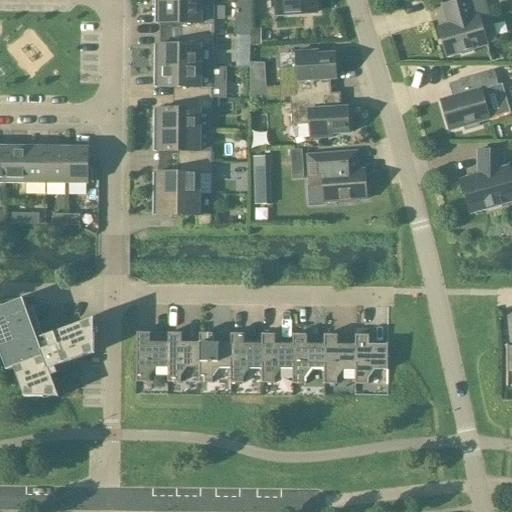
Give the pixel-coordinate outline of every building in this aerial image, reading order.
[(275,0),(276,15),(317,12),(316,0),(275,0)] [(479,16),(485,14),(481,0),(463,0),(444,6),(449,25),(439,28),(447,57),(487,45),(479,16)] [(202,24),(202,3),(155,3),(155,24),(182,24),(182,35),(213,35),(213,24),(202,24)] [(155,45),(154,66),(213,67),(213,35),(182,35),(182,46),(155,45)] [(281,97),(321,95),(321,94),(312,95),(311,81),(332,79),(337,79),(336,54),(319,55),(319,51),(296,53),(296,55),(297,68),(280,69),(281,87),(267,87),(267,98),(281,98),(281,97)] [(251,63),(251,97),(265,97),(265,63),(251,63)] [(154,88),(175,88),(182,88),(181,99),(213,99),(225,99),(226,67),(213,67),(154,66),(154,88)] [(481,90),(499,85),(494,71),(469,78),(473,92),(441,101),(450,131),(490,119),(481,90)] [(321,95),(281,97),(281,98),(291,97),(292,125),(309,124),(310,139),(333,138),(333,134),(350,133),(348,108),(322,109),(321,95)] [(154,109),(154,130),(212,131),(213,99),(181,99),(181,110),(154,109)] [(212,163),(212,131),(154,130),(153,152),(181,152),(181,163),(212,163)] [(27,147),(6,147),(6,184),(26,184),(27,147)] [(26,184),(47,184),(47,147),(27,147),(26,184)] [(67,147),(47,147),(47,184),(67,184),(67,147)] [(67,147),(67,184),(88,185),(88,183),(94,183),(94,167),(88,166),(89,148),(67,147)] [(501,207),(500,205),(511,201),(511,180),(508,167),(503,169),(503,151),(478,151),(478,176),(462,181),(472,213),(489,208),(489,211),(501,207)] [(354,203),(353,200),(367,199),(365,170),(361,170),(359,152),(339,154),(308,156),(310,185),(324,184),(325,202),(337,202),(337,204),(354,203)] [(270,202),(268,156),(253,156),(255,203),(270,202)] [(153,173),(153,194),(200,195),(201,174),(212,174),(212,163),(181,163),(181,174),(153,173)] [(200,216),(200,195),(153,194),(153,216),(197,216),(197,227),(211,227),(211,216),(200,216)] [(12,222),(26,222),(26,213),(12,213),(12,222)] [(40,214),(26,213),(26,222),(39,222),(40,214)] [(53,223),(66,223),(67,214),(53,214),(53,223)] [(80,215),(67,214),(66,223),(80,223),(80,215)] [(92,322),(95,321),(95,319),(38,340),(23,299),(0,307),(0,356),(3,355),(9,371),(14,369),(25,398),(25,397),(58,398),(59,398),(49,370),(95,354),(94,335),(97,334),(92,322)] [(137,382),(169,383),(169,343),(151,343),(151,333),(138,333),(137,382)] [(169,334),(169,343),(169,383),(200,383),(201,343),(200,343),(182,343),(182,334),(169,334)] [(200,383),(231,383),(232,343),(231,343),(213,343),(214,334),(200,334),(200,343),(201,343),(200,383)] [(231,334),(231,343),(232,343),(231,383),(262,384),(263,344),(262,344),(245,344),(245,334),(231,334)] [(262,384),(293,384),(294,344),(293,344),(276,344),(276,335),(262,335),(262,344),(263,344),(262,384)] [(293,384),(324,384),(325,344),(307,344),(307,335),(294,335),(293,344),(294,344),(293,384)] [(324,384),(356,384),(356,345),(338,345),(338,335),(325,335),(325,344),(324,384)] [(356,336),(356,345),(356,384),(388,385),(388,345),(369,345),(369,336),(356,336)]
